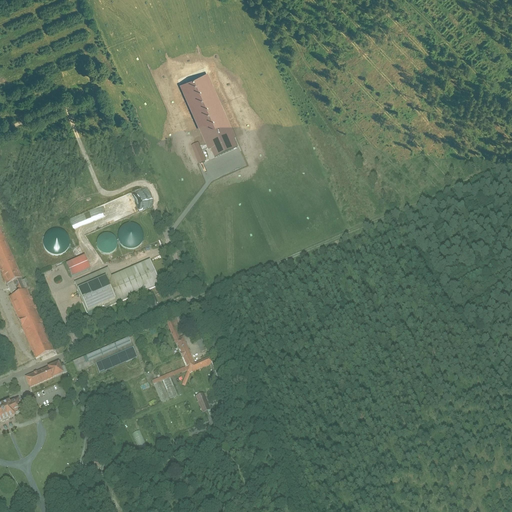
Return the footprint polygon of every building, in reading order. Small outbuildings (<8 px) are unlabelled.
[(192,146),(198,165),(206,162),(199,143),(192,146)] [(122,197),(129,216),(149,208),(142,189),(122,197)] [(118,234),(118,238),(119,242),(121,246),(124,249),(128,250),(133,250),(137,249),(140,246),(143,243),(144,239),(143,235),(142,231),(139,227),(136,225),(131,224),(127,225),(123,227),(120,230),(118,234)] [(0,227),(0,272),(6,287),(23,280),(0,227)] [(45,239),(44,243),(45,247),(47,251),(51,254),(55,255),(59,255),(63,254),(66,252),(69,248),(70,244),(70,240),(68,236),(65,233),(62,231),(58,230),(54,230),(50,232),(47,235),(45,239)] [(96,246),(97,249),(99,252),(102,254),(105,255),(109,255),(112,254),(115,252),(117,249),(118,246),(117,242),(116,239),(113,236),(110,235),(106,234),(103,235),(100,237),(98,240),(97,243),(96,246)] [(91,271),(85,257),(66,265),(72,279),(91,271)] [(161,286),(150,261),(112,277),(108,269),(74,284),(87,315),(104,308),(105,310),(161,286)] [(23,293),(7,300),(34,361),(50,353),(23,293)] [(168,323),(177,346),(186,341),(185,336),(181,338),(174,321),(168,323)] [(130,337),(73,362),(77,372),(96,364),(133,348),(134,347),(130,337)] [(202,339),(196,342),(201,352),(206,350),(202,339)] [(186,341),(177,346),(186,366),(188,372),(183,384),(186,386),(192,373),(213,365),(210,358),(196,363),(186,341)] [(137,358),(133,348),(96,364),(100,374),(137,358)] [(62,375),(58,365),(26,379),(30,388),(62,375)] [(172,378),(188,372),(186,366),(153,381),(155,385),(172,378)] [(172,378),(155,385),(163,403),(179,395),(172,378)] [(204,394),(196,397),(202,414),(205,413),(212,430),(218,428),(204,394)] [(0,424),(3,423),(4,425),(6,425),(8,425),(9,424),(10,422),(9,421),(15,418),(14,416),(23,412),(18,401),(8,405),(7,403),(0,406),(0,424)] [(141,430),(134,433),(140,452),(147,449),(141,430)]
